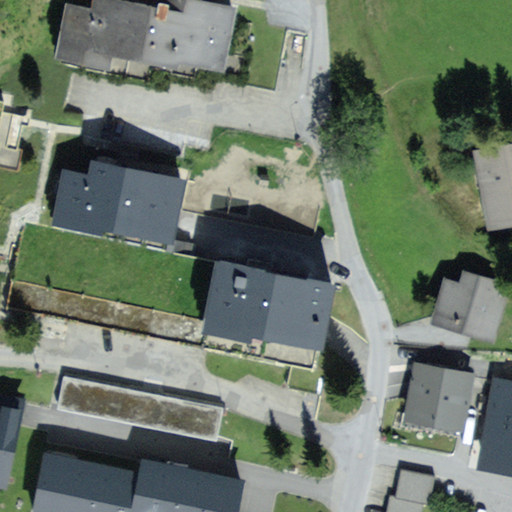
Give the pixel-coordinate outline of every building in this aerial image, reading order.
[(101,0),(99,11),(73,6),(62,62),(95,69),(98,54),(235,81),(248,14),(175,0),(167,0),(165,10),(114,0),(101,0)] [(495,238),(511,234),(511,149),(479,156),(495,238)] [(59,225),(181,248),(193,183),(99,165),(97,175),(70,170),(59,225)] [(350,291),(226,267),(214,329),(338,353),(350,291)] [(438,327),(501,347),(511,310),(511,299),(467,285),(453,281),(438,327)] [(478,377),(418,367),(414,386),(408,422),(468,432),(478,377)] [(227,414),(72,384),(66,416),(221,446),(227,414)] [(511,476),(511,386),(496,384),(483,472),(511,476)] [(0,490),(12,493),(28,418),(0,412),(0,490)] [(142,476),(47,458),(35,511),(247,511),(253,483),(145,461),(142,476)] [(422,511),(423,506),(430,507),(434,479),(401,474),(397,499),(389,498),(387,511),(422,511)]
